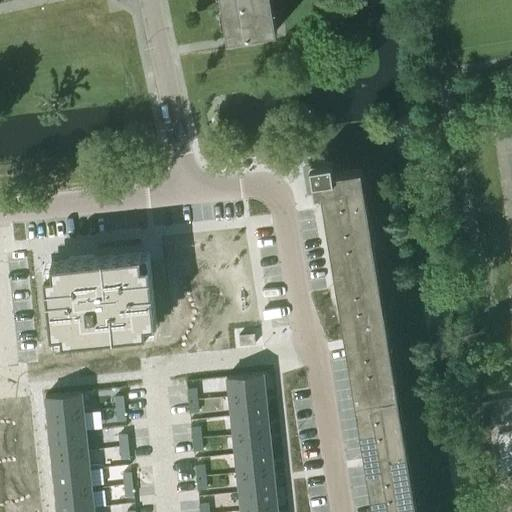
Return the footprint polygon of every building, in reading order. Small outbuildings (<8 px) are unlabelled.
[(220,0),(227,38),(276,30),(270,0),(220,0)] [(416,511),(360,168),(332,172),(330,161),(309,165),(312,181),(315,193),(317,193),(327,192),(379,511),(416,511)] [(52,271),(45,272),(51,332),(62,330),(63,339),(82,337),(81,328),(90,327),(91,336),(146,330),(145,322),(156,320),(150,261),(142,261),(141,251),(51,260),(52,271)] [(255,342),(254,332),(238,333),(239,344),(255,342)] [(263,371),(226,375),(228,395),(265,391),(263,371)] [(195,386),(187,387),(189,399),(197,398),(195,386)] [(82,390),(45,394),(47,414),(84,410),(82,390)] [(265,391),(228,395),(230,414),(267,410),(265,391)] [(122,394),(114,395),(115,407),(124,406),(122,394)] [(511,397),(480,402),(483,427),(511,422),(511,397)] [(197,398),(189,399),(190,411),(198,410),(197,398)] [(124,406),(115,407),(117,419),(125,418),(124,406)] [(84,410),(47,414),(49,433),(86,429),(84,410)] [(267,410),(230,414),(232,433),(269,429),(267,410)] [(199,425),(191,425),(193,437),(201,437),(199,425)] [(86,429),(49,433),(51,452),(88,448),(86,429)] [(269,429),(232,433),(234,452),(271,448),(269,429)] [(511,430),(495,433),(501,470),(511,468),(511,430)] [(126,432),(118,433),(119,445),(128,444),(126,432)] [(201,437),(193,437),(194,449),(202,449),(201,437)] [(128,444),(119,445),(121,457),(129,456),(128,444)] [(88,448),(51,452),(53,471),(90,468),(88,448)] [(271,448),(234,452),(236,471),(273,468),(271,448)] [(203,463),(195,464),(197,476),(205,475),(203,463)] [(90,468),(53,471),(55,491),(92,487),(90,468)] [(273,468),(236,471),(238,491),(275,487),(273,468)] [(130,470),(122,471),(123,483),(132,482),(130,470)] [(511,511),(511,473),(503,475),(508,511),(511,511)] [(205,475),(197,476),(198,488),(206,487),(205,475)] [(132,482),(123,483),(125,495),(133,494),(132,482)] [(92,487),(55,491),(57,510),(94,506),(92,487)] [(275,487),(238,491),(240,510),(277,506),(275,487)] [(208,511),(207,501),(199,502),(200,511),(208,511)]
